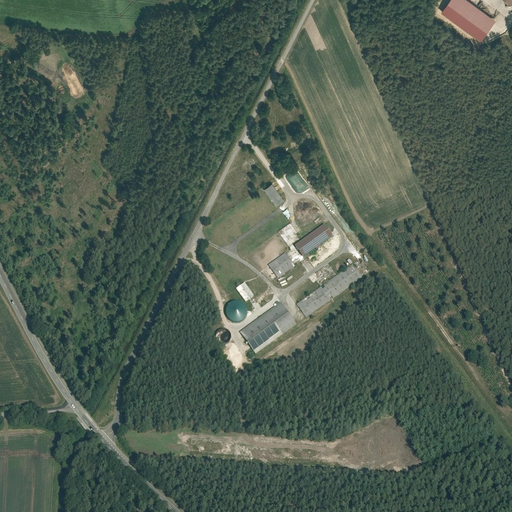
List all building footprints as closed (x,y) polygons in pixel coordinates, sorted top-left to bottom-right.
[(310,189),(297,168),(289,173),(302,194),(310,189)] [(273,183),(265,189),(275,203),(283,198),(273,183)] [(325,225),(294,246),(302,257),(333,236),(325,225)] [(287,254),(270,265),(278,278),(295,267),(287,254)] [(352,266),(299,305),(307,317),(361,278),(352,266)] [(246,283),(236,289),(245,303),(254,297),(246,283)] [(247,322),(246,303),(225,304),(226,323),(247,322)] [(282,306),(241,333),(254,352),(294,326),(282,306)] [(228,343),(228,330),(216,331),(217,341),(221,341),(221,343),(228,343)]
